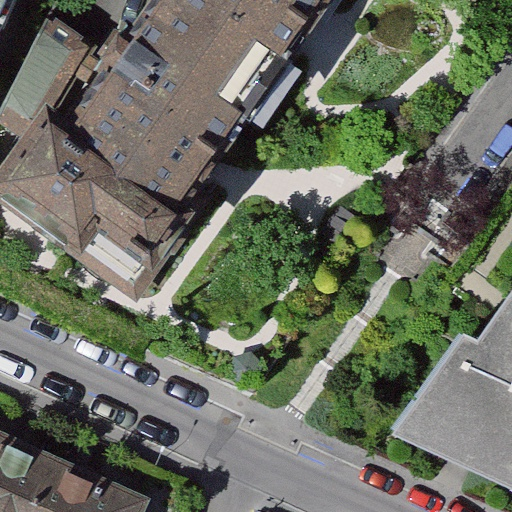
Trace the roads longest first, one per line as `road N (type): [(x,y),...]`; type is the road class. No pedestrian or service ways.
road 1 (residential): [(0,338),(266,460)]
road 2 (residential): [(266,460),(380,511)]
